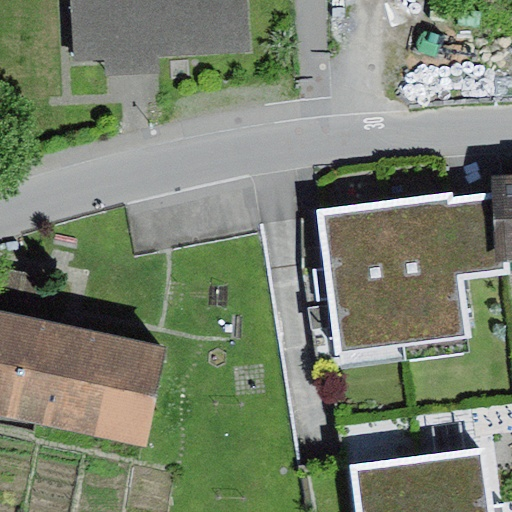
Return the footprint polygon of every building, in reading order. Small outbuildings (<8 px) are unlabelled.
[(252,0),(79,0),(81,61),(134,59),(180,58),(254,56),(252,0)] [(511,188),(502,189),(504,206),(509,277),(511,276),(511,188)] [(448,197),(384,206),(406,350),(471,341),(462,283),(509,277),(504,206),(451,213),(448,197)] [(384,206),(324,217),(343,357),(406,350),(384,206)] [(172,362),(0,321),(0,416),(151,452),(172,362)] [(488,511),(481,458),(418,467),(423,511),(488,511)] [(423,511),(418,467),(350,476),(355,511),(423,511)]
